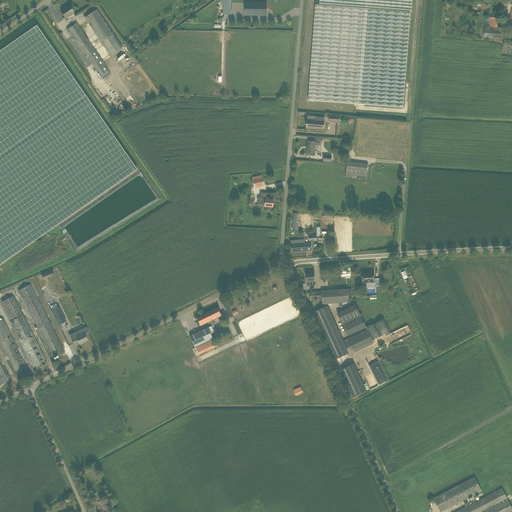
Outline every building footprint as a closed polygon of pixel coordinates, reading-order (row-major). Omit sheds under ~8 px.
[(411,0),(319,0),(319,5),(316,5),(312,53),(308,101),(403,108),(410,11),(411,12),(411,0)] [(267,16),(267,3),(245,3),(245,15),(267,16)] [(69,5),(60,11),(65,19),(74,13),(69,5)] [(85,19),(110,56),(122,48),(96,10),(95,10),(93,7),(91,8),(93,12),(85,17),(86,18),(85,19)] [(486,17),(486,27),(500,28),(501,18),(486,17)] [(94,72),(104,65),(76,23),(67,30),(94,72)] [(504,39),(504,29),(497,28),(497,29),(484,28),(484,38),(504,39)] [(0,135),(9,148),(44,200),(59,222),(132,172),(36,31),(0,55),(0,135)] [(110,74),(108,71),(101,76),(103,79),(110,74)] [(307,120),(306,128),(324,130),(324,118),(316,117),(315,120),(307,120)] [(0,230),(44,200),(9,148),(0,135),(0,230)] [(310,153),(315,154),(316,142),(308,141),(308,149),(307,149),(306,154),(310,154),(310,153)] [(366,179),(368,165),(347,162),(345,177),(366,179)] [(253,178),(255,188),(264,186),(261,176),(253,178)] [(270,198),(267,198),(262,198),(261,205),(265,205),(265,206),(266,207),(266,208),(267,210),(270,210),(271,209),(271,207),(273,207),(273,200),(270,200),(270,198)] [(292,252),(302,251),(301,240),(291,241),(292,252)] [(301,240),(302,251),(311,251),(311,242),(304,243),(304,240),(301,240)] [(351,277),(350,268),(340,269),(341,277),(351,277)] [(375,287),(374,273),(369,273),(370,274),(362,274),(362,283),(366,283),(367,288),(375,287)] [(315,281),(314,274),(306,274),(307,281),(308,286),(315,286),(314,281),(315,281)] [(18,291),(52,358),(64,352),(30,285),(18,291)] [(321,291),(322,301),(322,304),(349,302),(348,289),(321,291)] [(322,301),(321,291),(310,292),(310,300),(319,300),(319,301),(322,301)] [(46,362),(13,296),(1,302),(11,321),(10,322),(33,368),(46,362)] [(347,336),(366,328),(355,305),(337,313),(347,336)] [(346,354),(325,307),(315,312),(336,359),(346,354)] [(59,308),(52,312),(59,327),(67,323),(59,308)] [(201,326),(221,315),(218,308),(197,318),(201,326)] [(25,372),(0,321),(0,340),(17,376),(25,372)] [(408,326),(391,332),(394,341),(411,335),(408,326)] [(190,336),(195,347),(213,339),(208,328),(190,336)] [(79,344),(87,340),(84,334),(76,338),(75,335),(70,337),(73,344),(78,341),(79,344)] [(196,347),(199,352),(199,354),(217,346),(214,339),(196,347)] [(366,362),(359,364),(362,374),(368,372),(367,369),(379,365),(376,356),(365,360),(366,362)] [(0,384),(8,380),(0,364),(0,384)] [(364,392),(351,365),(341,369),(354,397),(364,392)] [(370,389),(388,381),(383,372),(380,373),(373,376),(374,378),(369,380),(370,382),(367,383),(370,389)] [(301,387),(293,390),(296,395),(303,392),(301,387)] [(480,474),(424,503),(428,511),(440,511),(463,501),(466,507),(469,506),(466,499),(487,488),(480,474)] [(469,506),(466,507),(456,511),(511,511),(511,507),(502,489),(469,506)]
